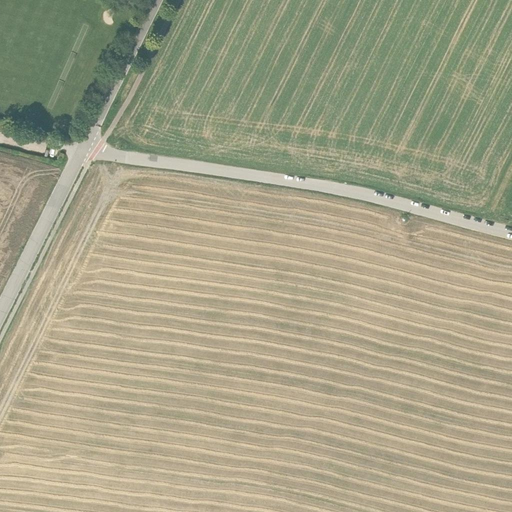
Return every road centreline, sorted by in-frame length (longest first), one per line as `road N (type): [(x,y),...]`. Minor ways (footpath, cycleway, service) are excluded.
road 1 (unclassified): [(511,218),(357,178),(81,132)]
road 2 (tertiary): [(81,132),(0,293)]
road 3 (tertiary): [(148,0),(81,132)]
